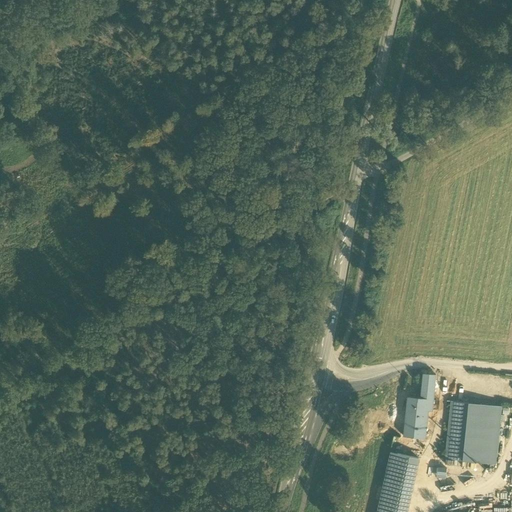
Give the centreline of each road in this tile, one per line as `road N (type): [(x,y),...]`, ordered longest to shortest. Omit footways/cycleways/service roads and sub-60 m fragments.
road 1 (primary): [(284,511),(396,0)]
road 2 (track): [(66,349),(354,184)]
road 3 (track): [(511,97),(354,184)]
